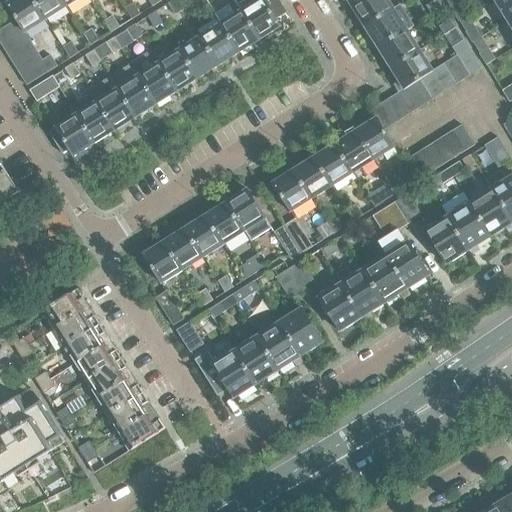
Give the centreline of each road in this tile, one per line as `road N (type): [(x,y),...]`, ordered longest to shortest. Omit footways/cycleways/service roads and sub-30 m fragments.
road 1 (residential): [(97,247),(340,97),(346,66),(306,0)]
road 2 (residential): [(109,511),(336,387),(410,337)]
road 3 (secondary): [(511,335),(248,511)]
road 4 (secondary): [(285,511),(511,382)]
road 5 (residential): [(97,247),(0,85)]
road 6 (residential): [(195,407),(97,247)]
road 7 (residential): [(401,511),(511,445)]
road 8 (residential): [(511,266),(410,337)]
